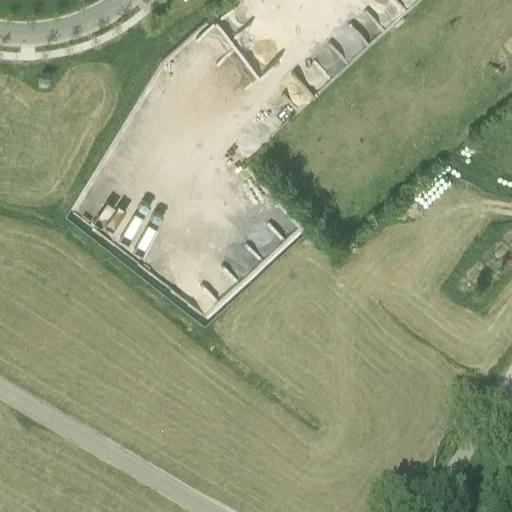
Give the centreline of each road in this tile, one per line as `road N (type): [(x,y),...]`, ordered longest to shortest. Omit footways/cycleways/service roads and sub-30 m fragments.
road 1 (residential): [(0,389),(209,511)]
road 2 (unclassified): [(427,511),(511,381)]
road 3 (residential): [(0,31),(65,27),(119,0)]
